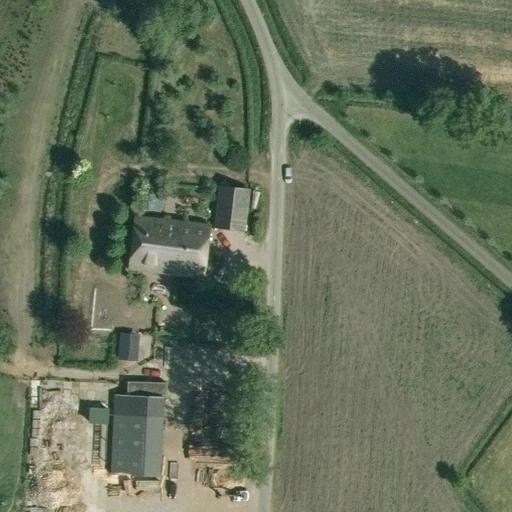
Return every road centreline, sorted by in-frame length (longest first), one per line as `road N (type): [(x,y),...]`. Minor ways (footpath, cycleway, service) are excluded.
road 1 (unclassified): [(265,511),(281,86)]
road 2 (unclassified): [(511,281),(281,86)]
